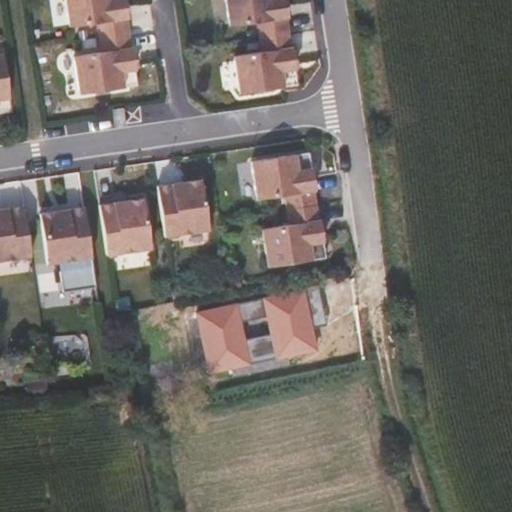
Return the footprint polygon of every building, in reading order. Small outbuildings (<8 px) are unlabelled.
[(82,0),(85,19),(113,15),(115,27),(142,23),(137,0),(82,0)] [(299,5),(298,0),(235,0),(238,17),(266,13),(268,26),(301,21),(299,10),(299,5)] [(291,55),(307,53),(306,47),(301,21),(268,26),(270,42),(255,44),(243,46),(247,73),(249,86),(260,84),(296,79),(291,55)] [(138,81),(134,58),(147,56),(142,23),(115,27),(117,43),(90,48),(96,89),(138,81)] [(0,94),(22,91),(19,72),(15,46),(0,47),(0,107),(0,108),(0,107),(0,94)] [(310,76),(307,53),(291,55),(296,79),(310,76)] [(151,79),(147,56),(134,58),(138,81),(151,79)] [(24,105),(22,91),(0,94),(0,107),(0,108),(24,105)] [(138,106),(137,98),(126,100),(127,108),(138,106)] [(137,114),(138,106),(127,108),(127,115),(137,114)] [(323,165),(319,141),(305,143),(308,167),(323,165)] [(308,167),(305,143),(261,150),(266,189),(293,185),(295,200),(326,195),(325,188),(325,184),(325,180),(323,165),(308,167)] [(218,217),(213,173),(197,175),(198,180),(184,182),(184,177),(168,179),(172,208),(175,223),(218,217)] [(161,236),(155,192),(138,194),(139,200),(127,201),(126,196),(109,198),(116,242),(161,236)] [(332,223),(326,195),(295,200),(297,215),(271,219),(276,257),(323,249),(319,225),(332,223)] [(41,243),(34,200),(18,202),(19,207),(6,209),(5,204),(0,204),(0,250),(41,245),(41,243)] [(102,244),(97,216),(95,201),(79,203),(80,208),(68,210),(67,204),(50,207),(56,251),(102,244)] [(336,247),(332,223),(319,225),(323,249),(336,247)]
